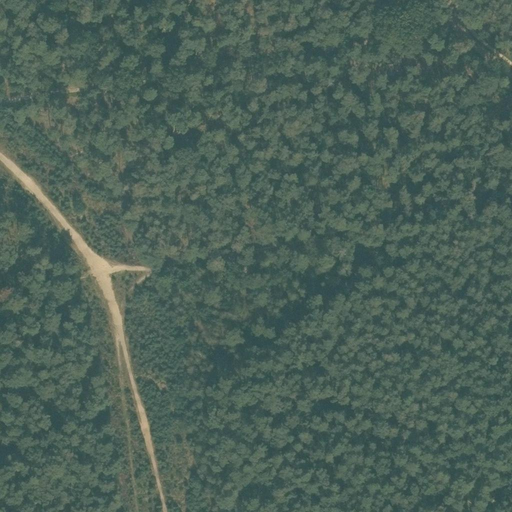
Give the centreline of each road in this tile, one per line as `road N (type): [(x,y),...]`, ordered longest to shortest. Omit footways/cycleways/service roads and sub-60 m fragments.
road 1 (track): [(0,107),(449,21)]
road 2 (track): [(97,276),(511,206)]
road 3 (track): [(0,158),(97,276),(163,511)]
road 4 (track): [(138,511),(116,339)]
